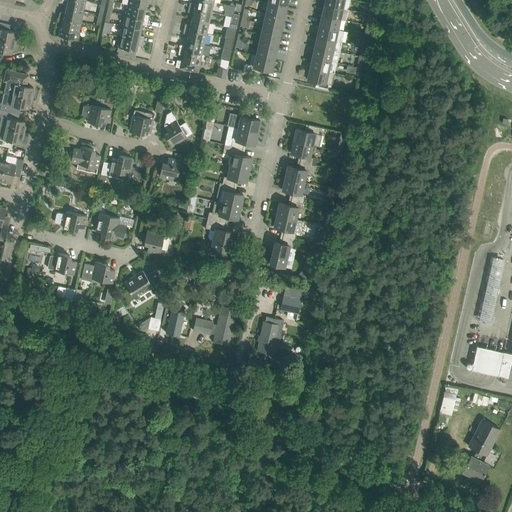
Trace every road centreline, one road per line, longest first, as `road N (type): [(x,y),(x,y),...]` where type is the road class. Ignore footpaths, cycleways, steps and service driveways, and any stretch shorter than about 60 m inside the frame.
road 1 (unclassified): [(450,508),(0,282)]
road 2 (residential): [(252,235),(284,98)]
road 3 (residential): [(284,98),(156,69)]
road 4 (residential): [(153,156),(148,145),(43,119)]
road 5 (residential): [(17,231),(124,255),(132,249)]
